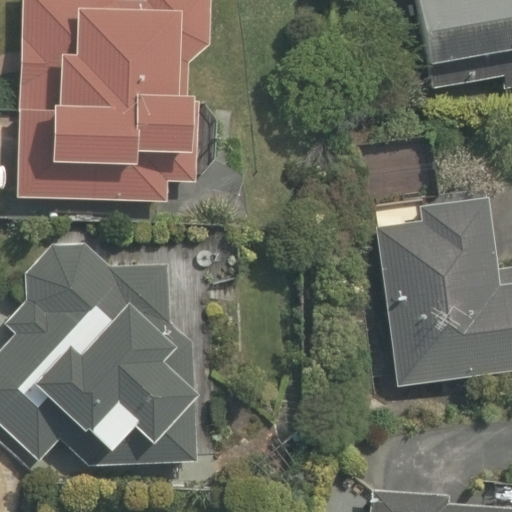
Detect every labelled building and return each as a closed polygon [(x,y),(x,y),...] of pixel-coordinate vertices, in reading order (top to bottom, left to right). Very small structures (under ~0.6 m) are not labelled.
[(212,0),(22,0),(16,203),(165,208),(167,156),(207,157),(212,0)] [(511,0),(417,0),(431,72),(511,56),(511,0)] [(377,232),(390,391),(511,381),(511,289),(506,290),(499,209),(420,215),(421,229),(377,232)] [(177,357),(192,339),(68,236),(4,312),(27,332),(0,364),(0,433),(40,467),(77,422),(130,465),(157,432),(175,447),(220,394),(177,357)] [(511,511),(511,507),(378,499),(376,511),(511,511)]
